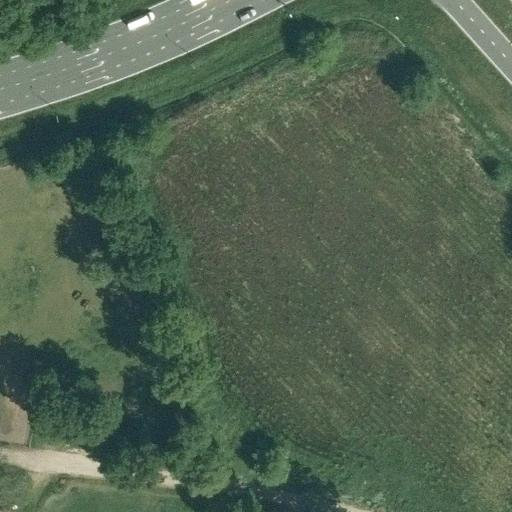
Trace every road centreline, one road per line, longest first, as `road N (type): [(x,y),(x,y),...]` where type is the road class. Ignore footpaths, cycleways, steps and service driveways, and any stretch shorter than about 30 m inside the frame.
road 1 (unclassified): [(331,511),(0,458)]
road 2 (trunk): [(0,83),(219,0)]
